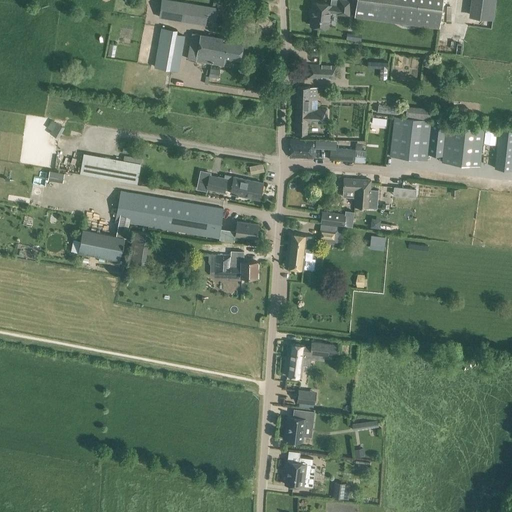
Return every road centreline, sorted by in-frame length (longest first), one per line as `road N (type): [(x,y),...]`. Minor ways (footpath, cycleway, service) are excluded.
road 1 (unclassified): [(260,511),(284,162)]
road 2 (unclassified): [(284,162),(283,0)]
road 3 (track): [(511,184),(392,170)]
